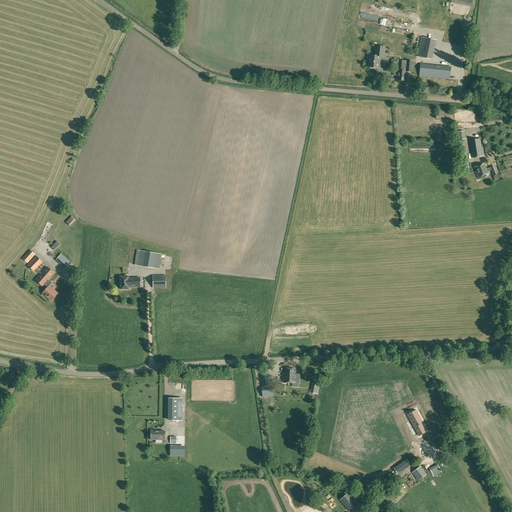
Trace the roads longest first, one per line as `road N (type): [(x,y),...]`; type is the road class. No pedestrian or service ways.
road 1 (unclassified): [(511,111),(213,76),(98,0)]
road 2 (unclassified): [(33,367),(110,374),(420,353)]
road 3 (unclassified): [(360,511),(465,440)]
